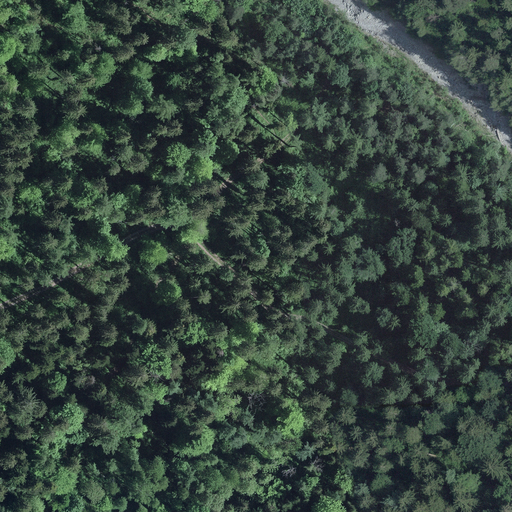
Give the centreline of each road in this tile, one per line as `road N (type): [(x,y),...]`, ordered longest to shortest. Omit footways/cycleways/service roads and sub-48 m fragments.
road 1 (track): [(217,195),(0,308)]
road 2 (track): [(330,62),(286,137),(217,195)]
